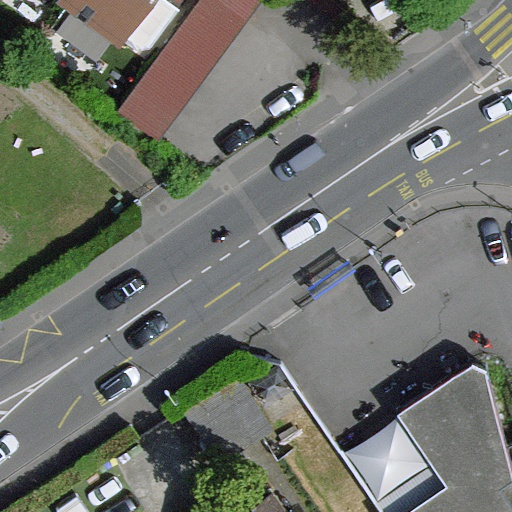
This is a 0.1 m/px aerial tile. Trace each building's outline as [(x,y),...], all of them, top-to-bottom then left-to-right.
[(72,0),(122,37),(149,0),(72,0)] [(168,0),(149,0),(122,37),(138,48),(152,47),(179,8),(168,0)] [(198,0),(128,101),(172,131),(262,0),(198,0)] [(451,482),(406,511),(511,511),(511,498),(503,486),(511,479),(511,456),(510,447),(490,366),(476,359),(401,408),(451,482)] [(288,511),(276,493),(247,511),(288,511)]
